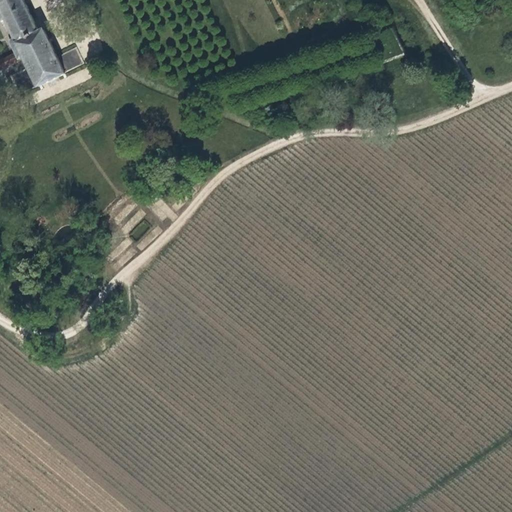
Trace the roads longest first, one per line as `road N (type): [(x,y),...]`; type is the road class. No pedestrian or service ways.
road 1 (track): [(511,85),(419,126),(319,133),(275,145),(219,178),(70,332),(34,336),(0,319)]
road 2 (track): [(400,511),(511,438)]
